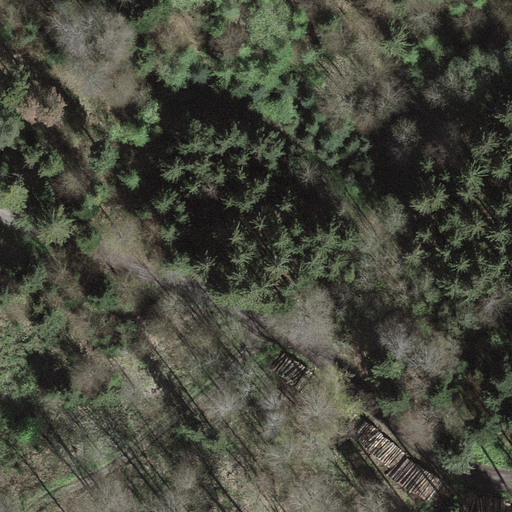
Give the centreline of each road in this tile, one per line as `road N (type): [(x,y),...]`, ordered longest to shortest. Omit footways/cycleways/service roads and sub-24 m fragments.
road 1 (track): [(15,511),(75,478),(243,346),(291,331)]
road 2 (track): [(0,213),(236,301),(291,331)]
road 3 (track): [(291,331),(442,462),(511,477)]
